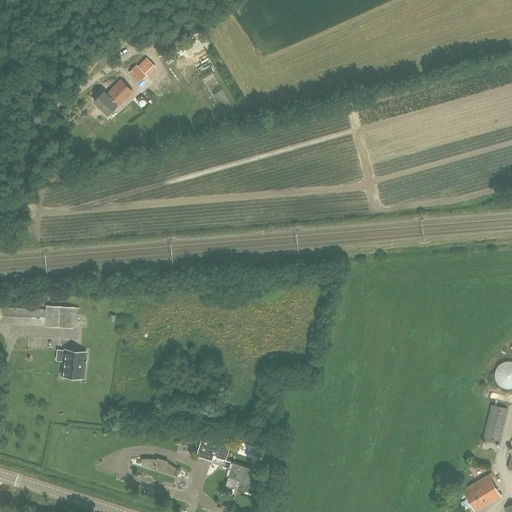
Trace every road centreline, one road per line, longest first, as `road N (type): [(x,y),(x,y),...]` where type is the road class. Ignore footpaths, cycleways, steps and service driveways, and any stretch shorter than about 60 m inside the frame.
road 1 (unclassified): [(0,190),(33,124),(120,53)]
road 2 (tertiary): [(119,511),(0,473)]
